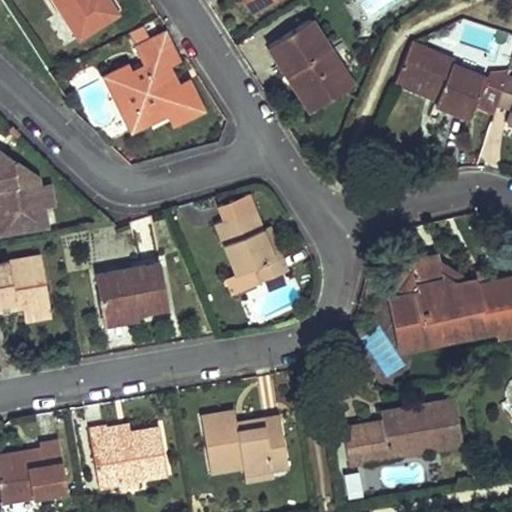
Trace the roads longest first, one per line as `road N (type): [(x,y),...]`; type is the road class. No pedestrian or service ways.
road 1 (residential): [(274,150),(333,239),(337,281),(322,325),(280,344),(0,393)]
road 2 (residential): [(0,78),(93,166),(123,181),(165,180),(274,150)]
road 3 (residential): [(177,0),(274,150)]
